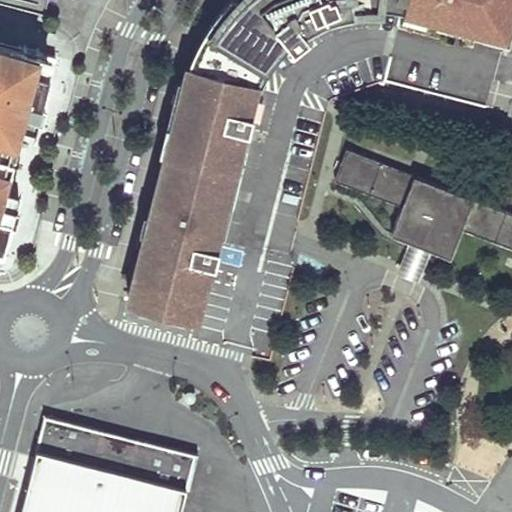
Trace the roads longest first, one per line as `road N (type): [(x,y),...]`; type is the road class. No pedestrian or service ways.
road 1 (residential): [(63,319),(91,274),(176,0)]
road 2 (residential): [(148,0),(130,30),(66,260),(36,298)]
